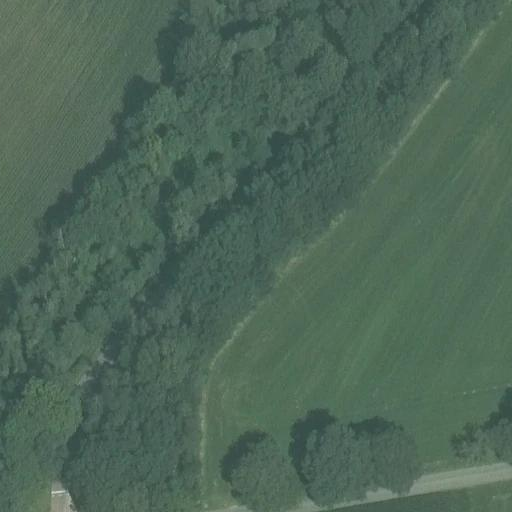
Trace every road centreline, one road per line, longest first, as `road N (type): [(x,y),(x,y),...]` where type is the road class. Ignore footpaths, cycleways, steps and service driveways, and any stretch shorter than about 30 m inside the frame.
road 1 (unclassified): [(66,511),(63,455),(84,399),(429,0)]
road 2 (unclassified): [(511,472),(275,511)]
